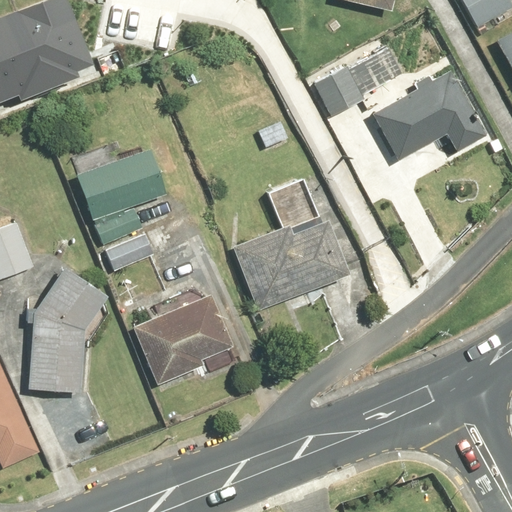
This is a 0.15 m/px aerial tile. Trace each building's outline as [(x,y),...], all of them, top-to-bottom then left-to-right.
[(54,0),(0,0),(0,90),(78,61),(54,0)] [(105,0),(109,10),(134,0),(135,0),(138,6),(153,0),(105,0)] [(356,0),(393,8),(395,0),(356,0)] [(509,7),(505,0),(457,0),(473,27),(509,7)] [(511,28),(496,37),(511,66),(511,28)] [(396,75),(380,47),(309,86),(323,111),(318,114),(329,134),(352,122),(346,109),(361,101),(358,95),(396,75)] [(417,87),(373,109),(397,157),(447,131),(457,150),(490,133),(456,67),(434,78),(431,70),(413,79),(417,87)] [(233,92),(217,99),(229,128),(245,121),(233,92)] [(292,136),(281,116),(252,133),(262,152),(292,136)] [(154,145),(77,170),(101,241),(141,228),(133,203),(169,191),(154,145)] [(283,224),(232,243),(257,309),(351,274),(325,208),(318,211),(304,175),(269,188),(283,224)] [(11,220),(0,224),(0,278),(29,267),(11,220)] [(151,254),(141,233),(99,254),(108,274),(151,254)] [(109,293),(63,263),(33,309),(28,385),(81,389),(85,329),(109,293)] [(212,292),(133,323),(156,381),(205,362),(202,355),(232,343),(212,292)] [(40,450),(0,362),(0,462),(2,467),(40,450)]
